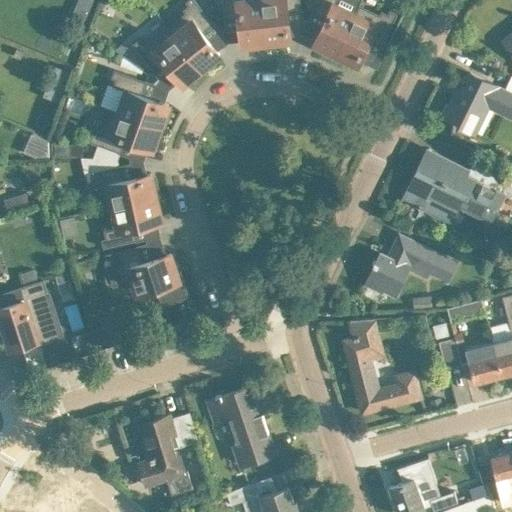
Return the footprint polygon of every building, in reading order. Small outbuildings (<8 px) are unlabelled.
[(93,0),(77,0),(72,14),(85,19),(93,0)] [(185,11),(167,25),(201,67),(203,66),(204,67),(217,57),(215,56),(219,52),(202,31),(213,22),(213,21),(212,21),(195,0),(185,0),(188,4),(182,8),(185,11)] [(266,41),(261,0),(222,0),(225,16),(224,16),(224,17),(239,15),(242,43),(266,41)] [(261,0),(266,41),(269,40),(269,42),(285,40),(285,39),(290,38),(287,10),(301,9),(301,7),(300,7),(299,0),(261,0)] [(314,42),(335,52),(359,3),(360,0),(318,0),(314,9),(313,9),(313,10),(326,16),(314,42)] [(359,3),(335,52),(338,53),(337,55),(352,62),(353,60),(357,63),(369,37),(382,43),(383,42),(397,12),(389,9),(387,13),(381,9),(379,13),(359,3)] [(201,67),(167,25),(150,39),(147,36),(141,41),(139,37),(132,42),(153,68),(152,69),(153,70),(164,61),(182,82),(201,67)] [(120,53),(128,47),(121,43),(114,49),(119,52),(120,53)] [(126,89),(118,110),(160,125),(161,123),(162,123),(168,108),(166,107),(168,102),(141,93),(146,79),(145,79),(114,68),(111,76),(115,78),(113,84),(126,89)] [(487,104),(511,115),(511,73),(511,72),(503,88),(470,71),(455,101),(452,99),(443,117),(473,132),(487,104)] [(160,125),(118,110),(109,107),(101,128),(98,127),(95,134),(91,132),(88,140),(120,151),(120,152),(121,152),(126,138),(152,148),(160,125)] [(47,140),(45,139),(38,156),(48,155),(47,140)] [(403,197),(451,221),(459,203),(490,218),(502,193),(511,198),(511,197),(511,173),(494,165),(474,156),(468,168),(427,148),(403,197)] [(103,207),(113,205),(156,195),(155,193),(157,192),(153,176),(151,177),(150,172),(123,178),(120,164),(119,164),(119,165),(86,172),(88,180),(93,179),(94,186),(98,185),(103,207)] [(25,191),(15,194),(19,205),(29,203),(25,191)] [(156,195),(113,205),(116,220),(102,223),(105,237),(101,238),(103,246),(135,239),(137,239),(134,225),(161,219),(156,195)] [(430,271),(447,279),(455,263),(399,233),(389,256),(382,252),(377,261),(373,259),(372,262),(375,264),(367,281),(394,294),(401,279),(402,279),(406,271),(426,280),(430,271)] [(137,292),(159,285),(165,301),(185,295),(176,265),(174,266),(169,252),(143,260),(137,244),(105,253),(115,284),(132,278),(137,292)] [(67,274),(56,277),(58,284),(69,281),(67,274)] [(44,278),(18,286),(18,288),(19,287),(23,299),(0,305),(0,313),(2,320),(0,320),(1,322),(2,321),(6,332),(4,333),(5,334),(6,333),(11,347),(20,344),(21,348),(58,336),(58,335),(60,334),(47,293),(48,292),(44,278)] [(511,292),(501,295),(510,329),(511,328),(511,292)] [(413,307),(431,305),(430,294),(412,296),(413,307)] [(447,306),(451,320),(485,311),(481,297),(447,306)] [(344,339),(362,410),(421,395),(414,369),(402,372),(405,380),(378,387),(370,356),(383,352),(373,317),(350,318),(354,336),(344,339)] [(448,333),(445,321),(434,324),(436,335),(448,333)] [(101,329),(91,332),(95,345),(105,342),(101,329)] [(495,350),(501,374),(511,370),(511,333),(492,338),(495,350)] [(459,362),(451,335),(437,340),(445,367),(459,362)] [(464,346),(474,381),(501,374),(495,350),(492,338),(476,343),(464,346)] [(216,396),(207,399),(214,421),(229,416),(238,440),(234,442),(241,462),(275,451),(259,402),(262,401),(255,382),(221,394),(221,392),(215,394),(216,396)] [(192,486),(187,470),(182,472),(174,447),(198,440),(193,425),(189,410),(171,416),(170,413),(140,422),(151,458),(140,462),(146,483),(166,477),(170,492),(192,486)] [(511,487),(511,449),(491,455),(497,479),(509,476),(511,487)] [(402,480),(389,485),(398,511),(405,511),(412,510),(424,505),(423,503),(431,501),(433,507),(456,499),(453,488),(439,492),(426,454),(397,464),(402,480)] [(299,511),(296,500),(294,501),(288,485),(260,495),(254,480),(226,490),(231,504),(242,500),(246,511),(255,511),(265,509),(265,511),(299,511)] [(485,480),(469,486),(473,498),(489,492),(486,482),(485,480)] [(472,511),(493,505),(491,497),(489,492),(473,498),(465,501),(436,511),(435,511),(472,511)]
